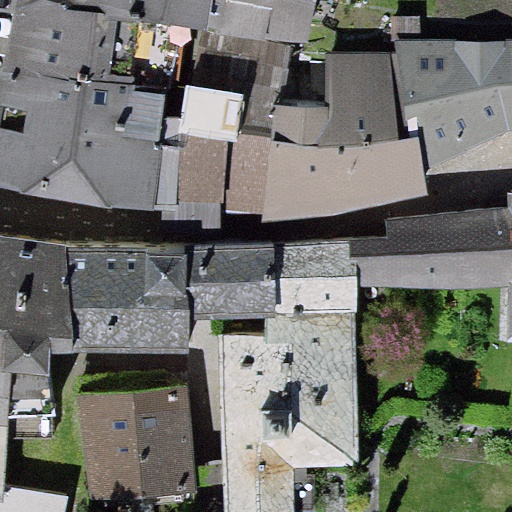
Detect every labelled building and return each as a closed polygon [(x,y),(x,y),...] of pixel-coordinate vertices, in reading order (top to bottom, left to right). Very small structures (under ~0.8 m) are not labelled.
[(68,0),(66,9),(192,28),(168,204),(236,213),(251,93),(284,88),(289,42),(320,40),(332,0),(68,0)] [(192,28),(25,5),(0,181),(168,204),(192,28)] [(285,112),(274,219),(435,194),(443,172),(511,130),(511,42),(416,48),(339,54),(340,103),(285,112)] [(511,225),(378,225),(378,284),(511,284),(511,225)] [(68,244),(0,234),(0,423),(6,424),(12,373),(51,378),(53,351),(73,349),(68,244)] [(349,267),(348,242),(274,245),(273,314),(355,313),(356,267),(349,267)] [(273,314),(274,245),(68,244),(73,349),(185,350),(187,317),(273,314)] [(362,468),(361,346),(224,346),(224,468),(362,468)] [(192,393),(88,399),(95,503),(198,496),(192,393)] [(246,471),(245,511),(310,511),(312,473),(246,471)]
